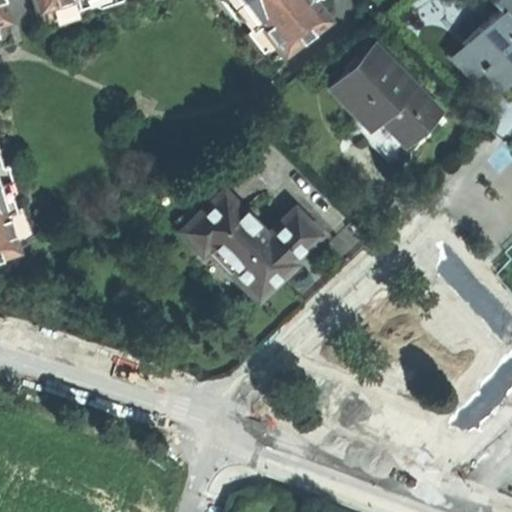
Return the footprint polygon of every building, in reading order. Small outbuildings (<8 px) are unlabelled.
[(31,0),(35,10),(63,0),(72,0),(75,5),(88,1),(88,0),(31,0)] [(134,0),(88,0),(88,1),(75,5),(72,0),(63,0),(35,10),(42,31),(134,0)] [(233,0),(241,10),(240,18),(249,30),(255,24),(279,55),(328,18),(313,0),(233,0)] [(511,0),(491,0),(499,8),(462,43),(480,62),(483,66),(501,85),(511,74),(511,0)] [(0,45),(14,41),(6,19),(0,21),(0,45)] [(473,75),(479,69),(476,66),(480,62),(462,43),(451,53),(473,75)] [(424,96),(374,44),(329,87),(357,116),(393,153),(404,143),(415,132),(428,120),(414,106),(424,96)] [(438,110),(424,96),(414,106),(428,120),(438,110)] [(258,132),(245,114),(233,123),(245,141),(258,132)] [(406,145),(404,143),(393,153),(357,116),(350,122),(389,162),(406,145)] [(0,126),(0,192),(7,196),(11,210),(4,212),(16,251),(37,236),(0,126)] [(222,189),(179,231),(201,253),(206,248),(256,300),(277,280),(294,264),(291,261),(318,234),(293,207),(265,234),(222,189)] [(0,256),(16,251),(4,212),(11,210),(7,196),(0,192),(0,256)] [(206,248),(201,253),(251,305),(256,300),(206,248)]
